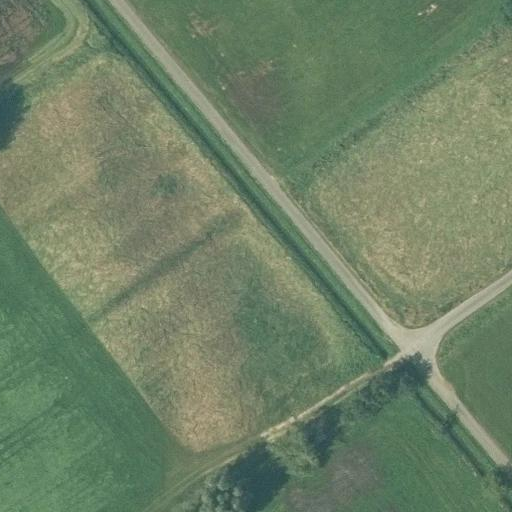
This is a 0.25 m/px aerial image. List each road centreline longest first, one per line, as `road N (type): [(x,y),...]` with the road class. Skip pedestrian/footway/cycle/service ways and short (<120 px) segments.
road 1 (unclassified): [(115,0),(408,354)]
road 2 (unclassified): [(408,354),(511,479)]
road 3 (unclassified): [(408,354),(511,280)]
